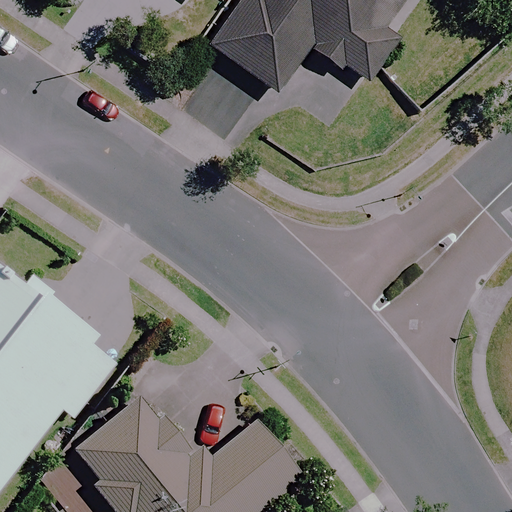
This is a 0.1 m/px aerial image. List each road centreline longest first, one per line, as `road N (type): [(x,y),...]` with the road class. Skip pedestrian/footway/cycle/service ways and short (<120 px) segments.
road 1 (tertiary): [(333,346),(189,217),(0,87)]
road 2 (residential): [(511,178),(333,346)]
road 3 (tertiary): [(466,511),(333,346)]
